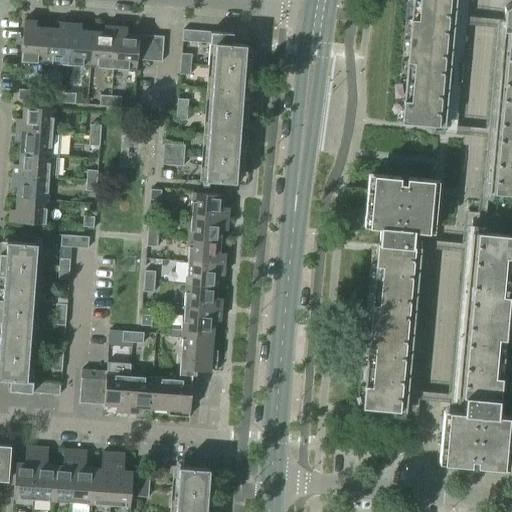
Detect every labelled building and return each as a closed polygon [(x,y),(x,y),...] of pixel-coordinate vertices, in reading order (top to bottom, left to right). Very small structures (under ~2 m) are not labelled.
[(412,0),(401,123),(444,127),(455,0),(412,0)] [(511,2),(504,8),(503,27),(502,28),(502,30),(487,192),(511,194),(511,2)] [(20,62),(44,64),(47,28),(35,27),(36,21),(24,20),(20,62)] [(44,64),(67,66),(70,24),(59,23),(58,29),(47,28),(44,64)] [(67,66),(90,67),(93,32),(81,31),(81,25),(70,24),(67,66)] [(90,67),(112,69),(115,27),(104,27),(104,32),(93,32),(90,67)] [(115,27),(112,69),(136,71),(137,60),(139,35),(126,34),(127,28),(115,27)] [(182,42),(215,44),(216,32),(183,30),(182,42)] [(216,32),(215,44),(205,181),(236,184),(237,171),(243,172),(244,149),(238,149),(240,126),(246,126),(248,104),(242,103),(243,80),(249,81),(251,58),(245,58),(246,45),(232,44),(233,34),(216,32)] [(151,36),(139,35),(137,60),(149,61),(151,36)] [(163,37),(151,36),(149,61),(161,62),(163,37)] [(180,53),(179,64),(190,65),(191,54),(180,53)] [(190,65),(179,64),(179,75),(189,76),(190,65)] [(18,90),(18,93),(18,101),(28,101),(29,91),(18,90)] [(53,103),(64,104),(65,93),(54,92),(53,103)] [(65,93),(64,104),(75,105),(75,93),(65,93)] [(99,106),(109,107),(110,96),(100,96),(99,106)] [(110,96),(109,107),(120,108),(121,97),(110,96)] [(177,99),(176,110),(187,110),(188,100),(177,99)] [(16,119),(15,130),(52,133),(54,109),(23,107),(22,119),(16,119)] [(187,110),(176,110),(175,120),(186,121),(187,110)] [(90,125),(89,135),(100,136),(101,126),(90,125)] [(20,142),(20,153),(50,155),(52,133),(15,130),(14,141),(20,142)] [(100,136),(89,135),(88,146),(99,147),(100,136)] [(163,144),(162,154),(184,156),(184,145),(163,144)] [(13,164),(12,175),(49,178),(50,155),(20,153),(19,165),(13,164)] [(184,156),(162,154),(161,165),(183,166),(184,156)] [(86,170),(86,181),(96,181),(97,171),(86,170)] [(17,187),(16,199),(47,201),(49,178),(12,175),(11,187),(17,187)] [(377,243),(362,407),(362,408),(406,412),(421,247),(412,246),(413,231),(429,232),(433,180),(406,178),(405,187),(400,187),(400,177),(373,175),(368,227),(380,228),(378,243),(377,243)] [(96,181),(86,181),(85,191),(96,192),(96,181)] [(150,190),(149,200),(160,201),(161,190),(150,190)] [(192,193),(190,217),(227,219),(228,208),(222,208),(223,195),(192,193)] [(47,201),(16,199),(15,210),(9,210),(8,222),(45,225),(47,201)] [(82,227),(93,228),(94,217),(83,217),(82,227)] [(190,217),(189,239),(219,241),(220,230),(226,230),(227,219),(190,217)] [(471,231),(471,233),(456,396),(465,397),(463,412),(448,411),(443,463),(470,465),(471,456),(477,456),(476,466),(503,468),(508,416),(497,415),(498,400),(499,400),(511,261),(511,235),(499,234),(500,224),(472,222),(471,231)] [(147,225),(147,236),(157,237),(158,226),(147,225)] [(60,247),(74,248),(75,236),(61,235),(60,247)] [(75,236),(74,248),(87,249),(88,237),(75,236)] [(157,237),(147,236),(146,247),(157,247),(157,237)] [(189,239),(187,262),(224,265),(225,253),(219,253),(219,241),(189,239)] [(0,276),(3,276),(3,288),(2,299),(0,299),(0,380),(9,381),(8,391),(59,395),(60,384),(26,381),(37,244),(6,241),(5,254),(0,253),(0,276)] [(59,259),(58,269),(69,270),(70,260),(59,259)] [(187,262),(185,285),(216,287),(217,275),(223,276),(224,265),(187,262)] [(69,270),(58,269),(57,280),(68,281),(69,270)] [(144,271),(143,281),(154,282),(155,272),(144,271)] [(154,282),(143,281),(142,292),(153,293),(154,282)] [(185,285),(183,307),(220,310),(221,299),(215,298),(216,287),(185,285)] [(55,304),(55,315),(66,315),(66,305),(55,304)] [(143,305),(142,313),(151,313),(151,305),(143,305)] [(169,329),(168,332),(212,335),(214,321),(219,321),(220,310),(183,307),(182,330),(169,329)] [(66,315),(55,315),(54,325),(65,326),(66,315)] [(140,326),(151,327),(152,316),(141,315),(140,326)] [(121,342),(132,343),(133,332),(122,331),(121,342)] [(133,332),(132,343),(142,344),(143,333),(133,332)] [(179,369),(192,370),(216,372),(217,351),(211,350),(212,335),(168,332),(168,338),(181,339),(179,369)] [(52,350),(51,360),(62,361),(63,351),(52,350)] [(62,361),(51,360),(51,371),(61,372),(62,361)] [(116,412),(127,413),(129,376),(130,364),(107,362),(106,372),(105,380),(103,405),(116,406),(116,412)] [(155,378),(153,409),(168,410),(167,416),(189,417),(192,370),(179,369),(178,380),(155,378)] [(93,379),(105,380),(106,372),(81,370),(81,378),(93,379)] [(139,408),(153,409),(155,378),(129,376),(127,413),(138,414),(139,408)] [(79,403),(91,404),(93,379),(81,378),(79,403)] [(91,404),(103,405),(105,380),(93,379),(91,404)] [(0,480),(8,481),(10,446),(0,445),(0,480)] [(13,498),(33,500),(37,448),(25,447),(24,463),(15,463),(13,498)] [(33,500),(52,501),(54,466),(47,465),(48,448),(37,448),(33,500)] [(52,501),(70,503),(74,450),(64,450),(62,466),(54,466),(52,501)] [(70,503),(90,504),(93,469),(85,468),(86,451),(74,450),(70,503)] [(90,504),(108,506),(112,453),(102,453),(101,469),(93,469),(90,504)] [(112,453),(108,506),(129,507),(132,472),(123,471),(124,454),(112,453)] [(178,467),(175,511),(205,511),(207,504),(213,505),(214,482),(208,482),(209,469),(178,467)] [(138,469),(137,488),(149,489),(150,470),(138,469)] [(149,489),(137,488),(136,497),(148,498),(149,489)]
